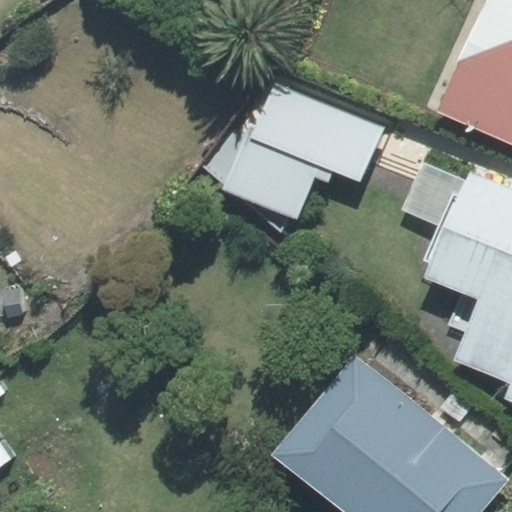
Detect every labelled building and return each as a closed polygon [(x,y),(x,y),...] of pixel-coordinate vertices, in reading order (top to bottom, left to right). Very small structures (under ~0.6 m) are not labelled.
[(511,0),(496,0),(453,102),(511,126),(511,0)] [(353,106),(287,81),(267,132),(333,158),(353,106)] [(416,193),(412,204),(450,219),(462,189),(475,194),(482,177),(430,157),(416,193)] [(511,174),(487,164),(482,177),(475,194),(446,267),(498,288),(472,351),(511,366),(511,174)] [(511,460),(368,346),(294,440),(378,506),(372,511),(492,511),(511,488),(511,460)]
